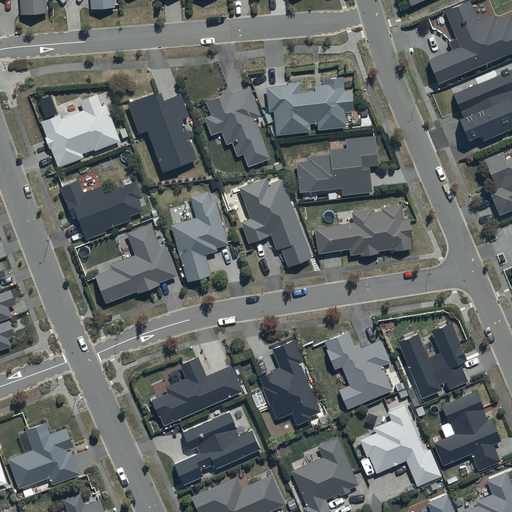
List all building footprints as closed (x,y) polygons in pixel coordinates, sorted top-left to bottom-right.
[(20,0),(21,15),(48,13),(47,0),(20,0)] [(90,0),(92,9),(115,8),(114,0),(90,0)] [(478,22),(469,1),(445,11),(460,48),(428,61),(437,84),(511,52),(511,23),(509,16),(496,22),(493,16),(478,22)] [(511,68),(452,93),(461,113),(466,111),(467,115),(459,119),(469,142),(481,137),(483,142),(511,129),(511,93),(511,68)] [(288,86),(266,88),(269,112),(273,111),(276,135),(310,132),(309,124),(317,124),(317,130),(346,127),(346,124),(354,123),(351,91),(344,91),(343,77),(324,79),(324,84),(313,85),(314,91),(301,93),(299,82),(288,83),(288,86)] [(231,92),(207,101),(212,115),(204,118),(211,136),(223,132),(227,145),(232,143),(237,157),(243,154),(248,167),(270,159),(255,119),(261,117),(251,88),(232,95),(231,92)] [(161,92),(128,104),(139,134),(148,131),(163,174),(198,162),(183,120),(190,118),(182,95),(164,101),(161,92)] [(61,115),(41,122),(59,168),(85,158),(83,154),(94,150),(95,151),(122,141),(108,105),(103,107),(98,95),(81,102),(84,110),(62,118),(61,115)] [(375,136),(344,139),(345,148),(330,150),(330,155),(307,157),(308,162),(296,163),(298,192),(341,188),(342,196),(372,193),(370,168),(378,167),(375,136)] [(502,152),(483,160),(497,189),(489,192),(500,216),(511,210),(511,157),(506,161),(502,152)] [(311,258),(281,180),(269,185),(266,178),(239,189),(251,219),(240,223),(248,244),(271,236),(276,251),(281,249),(287,267),(311,258)] [(80,181),(61,188),(72,218),(77,216),(86,240),(108,232),(107,229),(133,220),(131,216),(143,211),(139,200),(144,198),(138,182),(107,193),(104,185),(84,193),(80,181)] [(197,218),(172,225),(188,282),(212,275),(207,255),(218,252),(217,248),(228,245),(216,202),(212,203),(209,192),(191,197),(197,218)] [(353,224),(314,230),(318,254),(349,249),(350,256),(360,254),(361,257),(379,254),(378,251),(394,249),(394,252),(411,249),(409,239),(412,239),(409,219),(403,220),(401,206),(381,209),(382,212),(372,213),(371,209),(352,212),(353,224)] [(151,224),(128,234),(136,254),(111,264),(112,269),(95,275),(106,304),(137,291),(138,294),(160,286),(159,283),(178,275),(166,246),(161,248),(151,224)] [(0,321),(13,317),(9,307),(16,304),(11,290),(0,293),(0,321)] [(10,320),(0,323),(0,350),(12,346),(9,338),(16,336),(10,320)] [(418,334),(398,342),(422,400),(442,392),(439,385),(445,382),(448,390),(468,382),(460,364),(467,361),(451,324),(431,332),(440,353),(427,358),(418,334)] [(348,332),(325,343),(328,350),(325,352),(334,370),(340,367),(349,385),(338,390),(347,411),(393,390),(382,367),(391,363),(381,340),(361,349),(359,344),(355,346),(348,332)] [(320,412),(299,363),(302,362),(293,340),(272,349),(281,369),(259,378),(263,387),(262,387),(270,405),(271,405),(277,419),(291,413),(297,426),(313,419),(311,416),(320,412)] [(165,426),(242,392),(231,366),(207,376),(198,356),(180,364),(187,378),(165,388),(168,393),(152,400),(159,418),(161,417),(165,426)] [(477,391),(442,406),(454,434),(433,443),(442,466),(471,454),(478,471),(501,462),(494,445),(502,442),(491,418),(489,419),(477,391)] [(424,452),(404,405),(387,412),(391,422),(375,429),(377,434),(360,441),(367,457),(370,456),(377,473),(406,461),(417,487),(442,476),(431,449),(424,452)] [(230,412),(183,433),(190,450),(198,446),(201,454),(175,465),(184,486),(204,477),(201,470),(213,465),(215,469),(261,449),(253,429),(240,435),(230,412)] [(46,423),(18,434),(26,453),(8,460),(20,489),(49,478),(53,485),(81,474),(72,451),(68,452),(68,450),(74,448),(67,428),(51,434),(46,423)] [(358,486),(337,438),(317,447),(322,457),(291,471),(306,505),(301,508),(303,511),(330,511),(325,500),(338,494),(340,497),(351,492),(350,490),(358,486)] [(511,511),(511,488),(505,472),(486,481),(492,495),(475,502),(477,506),(462,511),(511,511)] [(237,478),(190,497),(196,511),(268,511),(284,505),(272,476),(242,489),(237,478)] [(104,511),(100,500),(85,505),(81,494),(65,500),(68,511),(65,511),(104,511)] [(453,511),(446,495),(427,504),(430,511),(453,511)]
